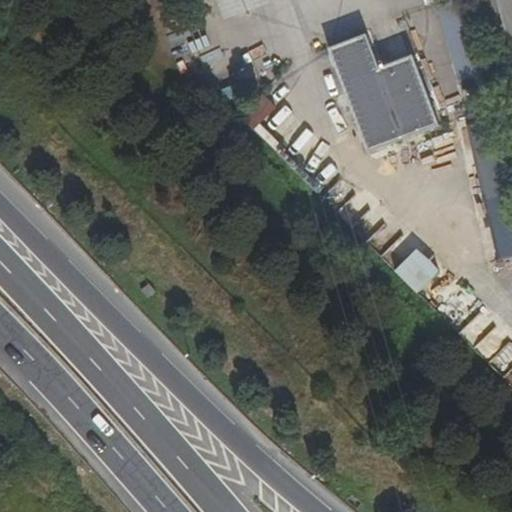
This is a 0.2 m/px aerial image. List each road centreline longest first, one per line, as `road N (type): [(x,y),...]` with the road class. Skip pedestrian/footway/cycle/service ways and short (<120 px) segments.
road 1 (trunk): [(324,511),(192,399),(0,208)]
road 2 (trunk): [(226,511),(0,267)]
road 3 (trunk): [(0,325),(170,511)]
